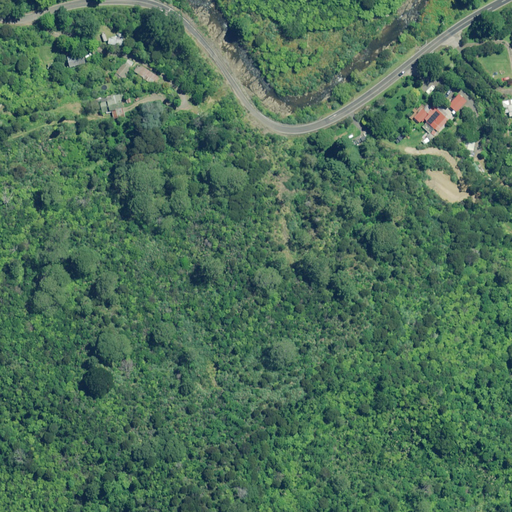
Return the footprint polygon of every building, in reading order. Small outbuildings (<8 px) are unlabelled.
[(122,45),(123,37),(109,36),(108,44),(122,45)] [(86,64),(84,53),(67,57),(70,67),(86,64)] [(135,63),(126,58),(116,75),(124,80),(135,63)] [(159,78),(140,65),(136,72),(143,77),(143,75),(155,83),(159,78)] [(122,102),(119,94),(94,100),(98,115),(117,109),(116,104),(122,102)] [(467,101),(460,94),(450,105),(457,112),(467,101)] [(511,99),(503,101),(505,113),(510,113),(510,117),(511,116),(511,99)] [(449,113),(441,106),(431,117),(422,109),(415,118),(422,124),(423,123),(432,130),(435,127),(439,130),(449,119),(446,116),(449,113)] [(366,140),(364,136),(352,142),(354,146),(366,140)] [(475,142),(470,141),(468,141),(468,144),(464,143),(463,149),(467,150),(467,153),(469,153),(468,156),(473,157),(475,142)]
